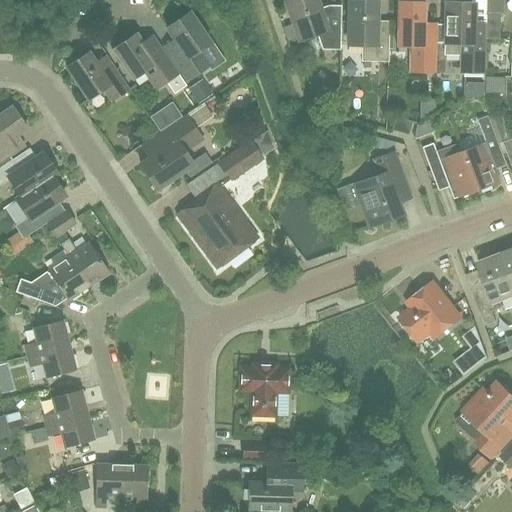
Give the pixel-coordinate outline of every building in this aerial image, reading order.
[(319,7),(317,1),(316,0),(292,0),(285,3),(292,24),(293,26),(298,42),(317,36),(321,51),(340,51),(341,7),(332,7),(319,7)] [(376,47),(376,22),(377,3),(349,2),(347,46),(361,46),(361,62),(388,63),(388,47),(376,47)] [(431,25),(424,24),(425,4),(397,3),(396,47),(409,47),(408,73),(436,74),(437,25),(431,25)] [(484,17),(474,16),(474,5),(445,4),(445,44),(461,44),(460,73),(484,74),(484,40),(485,14),(484,14),(484,17)] [(168,43),(162,47),(186,82),(208,67),(198,53),(210,45),(188,14),(166,30),(173,40),(168,43)] [(485,14),(484,40),(498,41),(499,14),(492,14),(485,14)] [(287,42),(297,39),(293,26),(292,24),(282,27),(287,42)] [(177,75),(160,48),(161,47),(152,35),(147,38),(141,42),(136,35),(112,51),(132,81),(145,73),(156,89),(166,82),(174,94),(186,86),(178,74),(177,75)] [(105,77),(95,63),(88,53),(64,68),(87,102),(103,91),(111,103),(128,91),(114,71),(105,77)] [(22,142),(18,135),(26,130),(11,108),(0,115),(0,162),(9,157),(26,147),(22,142)] [(462,153),(476,192),(500,183),(495,170),(488,152),(499,148),(498,145),(493,131),(488,118),(487,116),(477,120),(481,132),(482,135),(485,144),(462,153)] [(511,138),(511,139),(509,132),(507,132),(501,116),(492,117),(510,167),(511,166),(511,138)] [(161,133),(162,133),(141,147),(145,153),(149,159),(140,166),(156,191),(193,167),(184,153),(201,141),(185,117),(175,124),(161,133)] [(412,123),(394,118),(390,132),(408,136),(412,123)] [(262,159),(250,142),(219,163),(231,180),(262,159)] [(453,201),(476,192),(462,153),(458,143),(435,152),(433,143),(422,147),(431,173),(441,170),(453,201)] [(20,198),(51,178),(56,174),(43,154),(19,170),(15,166),(12,160),(0,168),(0,187),(9,181),(20,198)] [(403,215),(399,204),(414,199),(407,180),(404,181),(394,154),(374,162),(379,177),(353,186),(369,228),(403,215)] [(51,178),(20,198),(14,202),(26,219),(14,226),(23,240),(47,224),(43,219),(40,214),(64,198),(51,178)] [(176,215),(216,268),(258,237),(218,184),(176,215)] [(45,226),(54,239),(56,238),(64,233),(74,226),(68,218),(65,213),(45,226)] [(58,245),(67,258),(88,289),(107,276),(87,245),(75,252),(67,240),(58,245)] [(511,251),(500,256),(511,286),(511,251)] [(499,301),(511,296),(511,286),(500,256),(478,264),(486,287),(479,290),(471,293),(484,327),(495,323),(491,313),(502,309),(499,301)] [(68,302),(88,289),(67,258),(29,284),(20,281),(16,293),(55,307),(61,303),(66,299),(68,302)] [(432,284),(407,304),(412,310),(399,320),(417,343),(430,333),(435,339),(460,320),(432,284)] [(28,355),(70,344),(64,319),(34,327),(38,341),(25,344),(28,355)] [(70,344),(28,355),(30,366),(43,362),(47,376),(77,368),(70,344)] [(288,369),(278,368),(278,363),(251,362),(251,367),(239,367),(239,391),(251,391),(250,415),(274,416),(286,416),(287,392),(288,369)] [(511,397),(497,384),(488,394),(483,390),(462,413),(485,433),(474,444),(491,460),(511,437),(511,397)] [(45,425),(88,414),(82,389),(51,397),(55,412),(43,415),(45,425)] [(45,425),(48,436),(61,433),(64,446),(94,439),(88,414),(45,425)] [(242,460),(264,460),(264,443),(242,442),(242,451),(242,460)] [(511,446),(502,457),(511,467),(511,446)] [(302,492),(303,463),(266,462),(265,473),(265,482),(249,482),(248,510),(291,511),(291,491),(302,492)] [(121,496),(122,465),(97,464),(95,508),(106,508),(106,496),(121,496)] [(122,465),(121,496),(135,497),(135,509),(146,510),(148,466),(122,465)]
